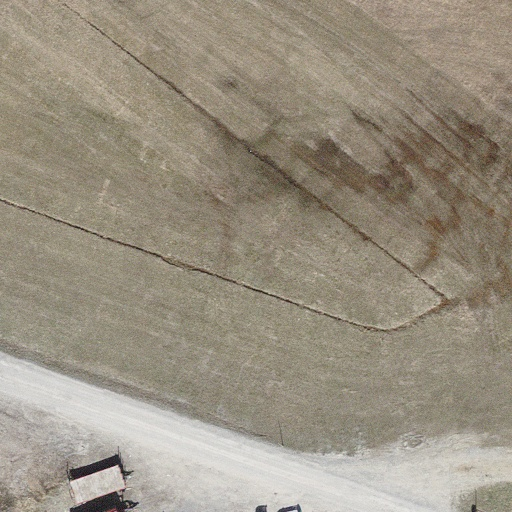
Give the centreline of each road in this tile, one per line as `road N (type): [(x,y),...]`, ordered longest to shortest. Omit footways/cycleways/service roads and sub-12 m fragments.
road 1 (track): [(341,497),(0,380)]
road 2 (track): [(511,454),(403,460),(341,497)]
